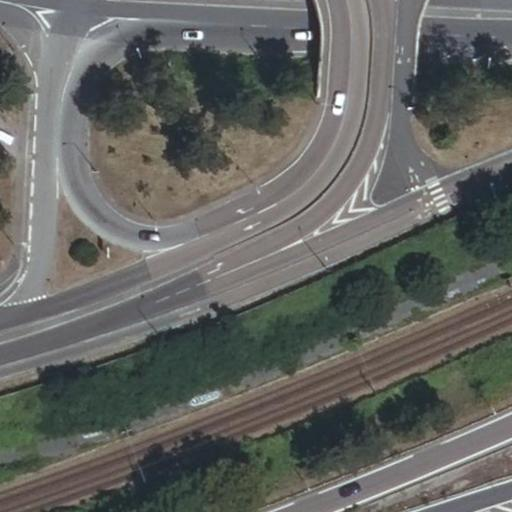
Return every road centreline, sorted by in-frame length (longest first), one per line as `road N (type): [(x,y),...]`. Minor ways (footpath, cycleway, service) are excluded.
road 1 (secondary): [(233,226),(139,238),(104,222),(77,190),(71,136),(78,89),(93,58),(113,42),(228,18)]
road 2 (tertiary): [(160,285),(273,240),(345,191),(378,106),(384,0)]
road 3 (secondary): [(160,285),(213,289),(511,160)]
road 4 (secondary): [(228,18),(511,28)]
road 5 (tertiary): [(346,0),(350,105),(337,133),(301,190),(233,226)]
road 6 (secondary): [(50,77),(43,250),(26,316)]
road 7 (trunk): [(511,423),(295,511)]
road 8 (unknown): [(0,360),(140,310),(160,285)]
road 9 (secondary): [(85,10),(228,18)]
road 10 (tertiary): [(160,285),(26,316)]
